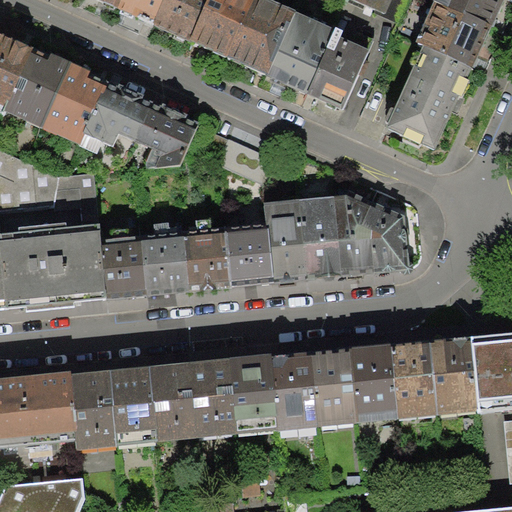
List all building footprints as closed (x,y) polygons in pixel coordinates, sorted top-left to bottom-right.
[(90,0),(96,3),(116,11),(121,0),(90,0)] [(121,0),(116,11),(130,18),(152,28),(164,0),(121,0)] [(164,0),(152,28),(163,32),(189,44),(208,0),(164,0)] [(208,0),(189,44),(196,47),(227,61),(250,8),(235,2),(235,0),(208,0)] [(343,0),(380,16),(379,18),(395,25),(406,0),(343,0)] [(500,0),(435,0),(433,6),(434,7),(487,30),(493,17),(500,0)] [(416,47),(423,50),(468,71),(475,57),(487,30),(434,7),(428,21),(430,22),(432,29),(429,36),(422,39),(420,38),(416,47)] [(268,8),(265,15),(250,8),(227,61),(233,64),(264,78),(286,30),(291,18),(268,8)] [(330,41),(332,37),(303,24),(298,35),(286,30),(264,78),(279,85),(305,96),(330,41)] [(356,36),(349,38),(345,48),(330,41),(305,96),(321,103),(340,112),(356,77),(360,78),(365,66),(362,65),(371,43),(356,36)] [(0,109),(3,111),(28,54),(26,53),(25,50),(16,46),(12,47),(2,43),(0,41),(0,109)] [(463,83),(468,71),(423,50),(386,132),(401,139),(400,144),(416,151),(419,147),(431,152),(451,109),(455,101),(460,101),(467,86),(463,83)] [(47,61),(46,62),(38,59),(28,54),(3,111),(2,114),(23,123),(26,117),(43,124),(67,70),(47,61)] [(86,80),(87,79),(67,70),(43,124),(57,131),(55,137),(78,147),(82,137),(104,88),(96,85),(86,80)] [(133,144),(149,109),(138,104),(139,101),(123,94),(118,92),(117,94),(104,88),(82,137),(111,150),(116,136),(133,144)] [(176,169),(194,129),(182,123),(183,121),(166,114),(161,111),(160,114),(149,109),(133,144),(156,154),(155,156),(156,157),(161,160),(156,171),(176,169)] [(261,188),(272,163),(227,143),(216,167),(261,188)] [(54,196),(76,193),(80,231),(96,230),(90,178),(56,181),(0,156),(0,214),(45,209),(46,212),(52,211),(54,196)] [(371,232),(360,227),(369,207),(346,196),(343,202),(331,203),(338,279),(350,278),(372,276),(369,251),(372,251),(371,232)] [(314,281),(338,279),(331,203),(297,206),(304,282),(314,281)] [(264,223),(264,229),(270,286),(281,284),(304,282),(297,206),(276,209),(278,222),(264,223)] [(405,272),(403,250),(406,246),(405,233),(401,230),(400,221),(378,211),(369,207),(360,227),(371,232),(372,251),(369,251),(372,276),(405,272)] [(239,289),(270,286),(264,229),(223,233),(228,290),(239,289)] [(0,267),(4,312),(13,311),(24,310),(23,307),(70,302),(71,305),(103,302),(97,246),(96,230),(80,231),(64,233),(64,236),(17,241),(17,238),(0,239),(0,267)] [(223,233),(181,238),(186,294),(201,292),(228,290),(223,233)] [(139,242),(145,298),(160,297),(186,294),(181,238),(139,242)] [(114,301),(145,298),(139,242),(97,246),(103,302),(114,301)] [(511,337),(467,341),(474,408),(475,416),(511,412),(511,337)] [(442,344),(427,345),(434,412),(474,408),(467,341),(442,344)] [(412,347),(403,348),(401,347),(400,346),(398,346),(395,346),(393,346),(391,348),(390,349),(388,349),(394,416),(434,412),(427,345),(412,347)] [(348,353),(354,420),(394,416),(388,349),(360,352),(348,353)] [(348,353),(345,354),(344,353),(342,352),(340,351),(338,351),(337,352),(335,352),(333,353),(332,355),(321,356),(308,357),(315,424),(354,420),(348,353)] [(275,428),(315,424),(308,357),(282,360),(268,361),(275,426),(275,428)] [(234,430),(275,426),(268,361),(240,364),(228,365),(234,430)] [(194,434),(234,430),(228,365),(199,368),(188,369),(194,434)] [(148,373),(154,438),(194,434),(188,369),(162,372),(148,373)] [(108,377),(115,442),(154,438),(148,373),(122,376),(108,377)] [(84,379),(68,381),(74,441),(75,446),(115,442),(108,377),(84,379)] [(0,448),(30,445),(30,442),(55,439),(55,443),(74,441),(68,381),(14,386),(0,387),(0,448)] [(0,511),(75,511),(80,502),(78,483),(3,490),(0,496),(0,511)]
